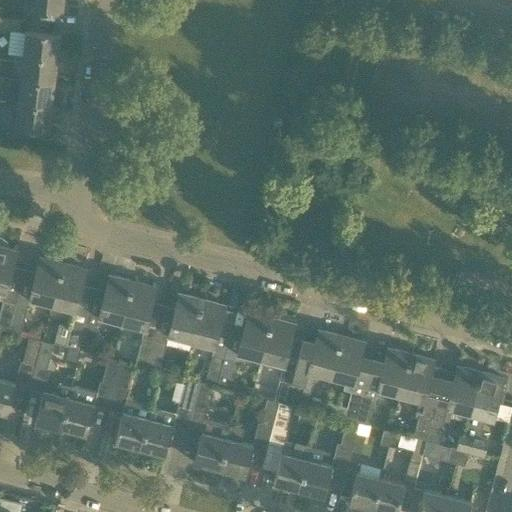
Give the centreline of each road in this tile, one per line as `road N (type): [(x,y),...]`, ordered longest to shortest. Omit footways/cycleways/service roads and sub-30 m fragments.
road 1 (residential): [(511,340),(98,233),(84,221),(78,194)]
road 2 (residential): [(78,194),(103,0)]
road 3 (residential): [(150,511),(0,472)]
